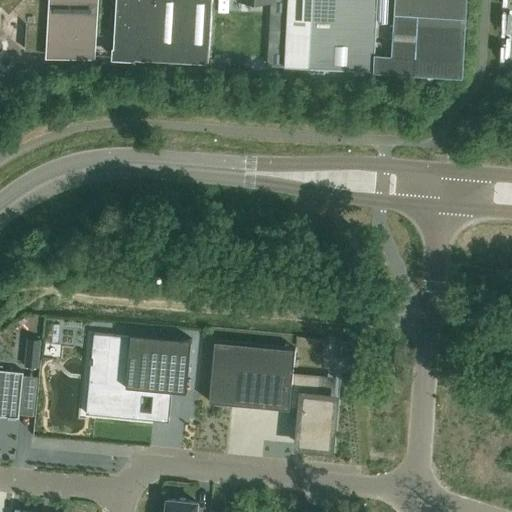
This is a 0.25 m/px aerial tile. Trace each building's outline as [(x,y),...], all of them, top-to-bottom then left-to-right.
[(0,0),(8,7),(27,22),(25,50),(46,51),(46,55),(91,57),(94,0),(0,0)] [(116,0),(113,57),(208,63),(212,0),(116,0)] [(288,0),(285,66),(333,69),(374,71),(374,55),(375,55),(377,0),(232,0),(272,2),(271,0),(288,0)] [(394,0),(394,13),(391,56),(375,55),(374,55),(374,71),(374,72),(463,78),(467,0),(394,0)] [(511,102),(511,99),(511,91),(498,91),(497,101),(511,102)] [(131,333),(126,386),(187,391),(192,339),(131,333)] [(215,340),(209,401),(253,405),(290,409),(290,405),(301,406),(301,411),(301,413),(300,413),(300,417),(301,417),(300,425),(299,425),(299,429),(300,429),(298,445),(309,446),(319,447),(330,448),(332,432),(333,416),(335,397),(333,397),(319,395),(321,377),(305,375),(293,374),(296,348),(215,340)] [(0,417),(0,416),(8,417),(8,418),(15,419),(16,417),(19,418),(24,372),(0,369),(0,417)] [(196,511),(197,502),(167,499),(166,511),(196,511)]
